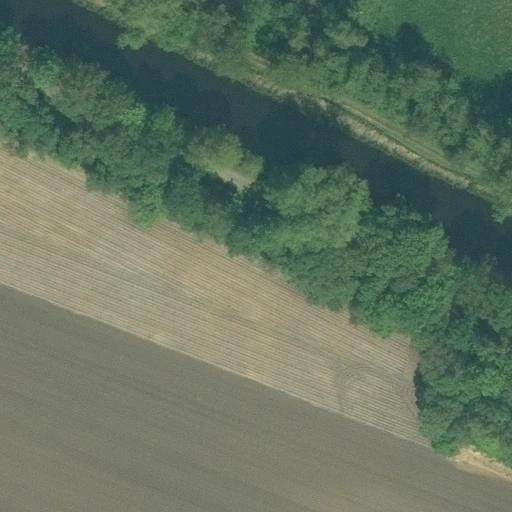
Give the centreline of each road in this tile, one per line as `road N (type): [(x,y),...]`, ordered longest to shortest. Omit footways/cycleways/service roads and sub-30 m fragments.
road 1 (unclassified): [(511,327),(0,74)]
road 2 (track): [(160,0),(511,170)]
